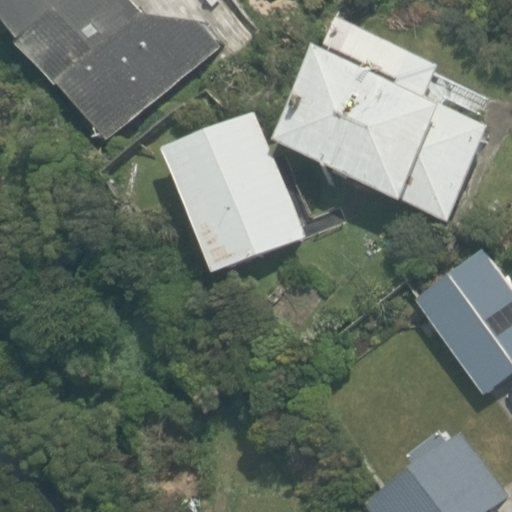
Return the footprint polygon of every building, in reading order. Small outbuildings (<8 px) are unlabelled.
[(0,0),(0,28),(109,166),(265,42),(232,0),(0,0)] [(252,0),(261,12),(276,0),(252,0)] [(346,26),(286,143),(448,225),(507,108),(346,26)] [(263,120),(169,151),(213,283),(307,251),(263,120)] [(511,276),(493,250),(413,307),(483,406),(511,385),(511,276)] [(508,511),(464,454),(388,511),(508,511)]
